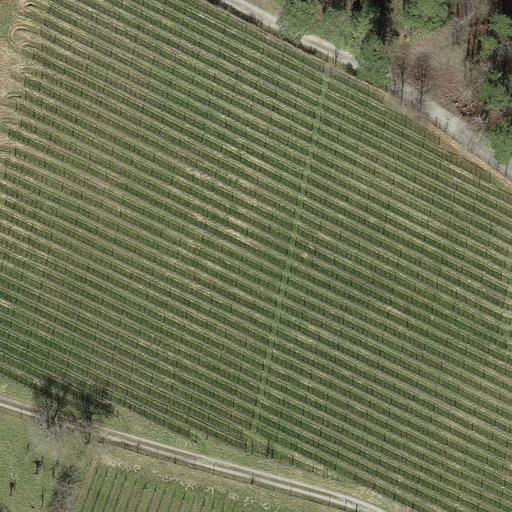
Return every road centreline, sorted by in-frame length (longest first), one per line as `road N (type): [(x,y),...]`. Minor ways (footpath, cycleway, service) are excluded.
road 1 (track): [(0,398),(171,459),(366,511)]
road 2 (track): [(247,0),(422,89),(511,156)]
